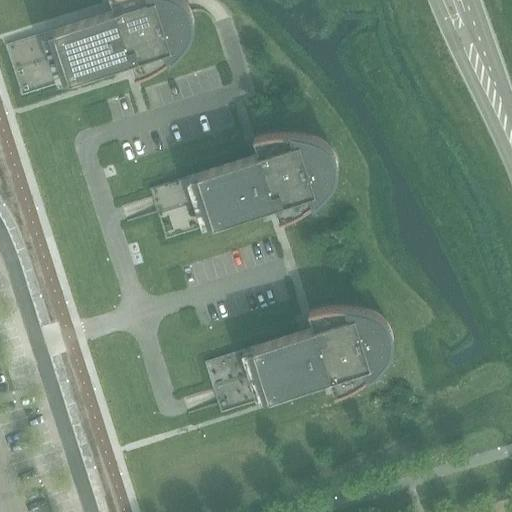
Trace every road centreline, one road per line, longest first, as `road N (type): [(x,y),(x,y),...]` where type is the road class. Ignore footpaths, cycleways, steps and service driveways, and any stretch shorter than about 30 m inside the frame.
road 1 (residential): [(134,320),(84,146),(238,93)]
road 2 (residential): [(86,511),(33,344)]
road 3 (primary): [(437,0),(508,130)]
road 4 (residential): [(275,277),(134,320)]
road 5 (primary): [(508,130),(472,0)]
